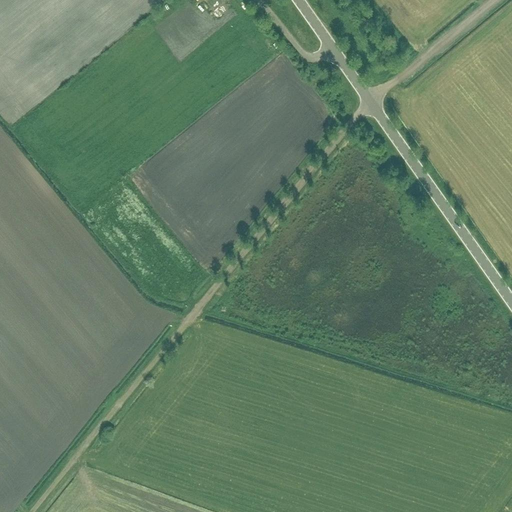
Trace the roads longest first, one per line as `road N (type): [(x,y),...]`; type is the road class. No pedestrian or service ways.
road 1 (track): [(491,0),(348,124),(30,511)]
road 2 (unclassified): [(511,301),(297,0)]
